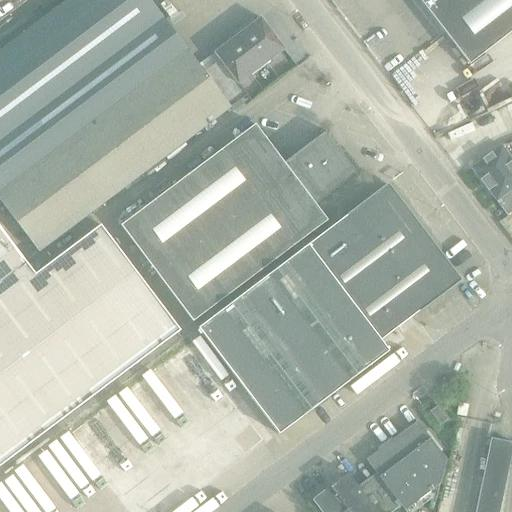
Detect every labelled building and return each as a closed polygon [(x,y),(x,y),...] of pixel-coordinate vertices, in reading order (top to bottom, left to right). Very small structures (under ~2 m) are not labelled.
[(64,0),(34,23),(0,48),(0,201),(39,253),(230,108),(240,100),(246,96),(236,83),(282,47),(258,16),(211,51),(213,54),(220,62),(205,73),(198,64),(148,0),(64,0)] [(511,0),(417,0),(468,65),(511,30),(511,0)] [(315,204),(356,172),(324,131),(283,163),(254,125),(121,228),(194,323),(327,220),(315,204)] [(511,162),(502,149),(473,171),(496,202),(507,215),(511,211),(511,162)] [(387,186),(307,246),(200,330),(282,435),(391,350),(383,340),(460,282),(387,186)] [(0,228),(0,465),(179,330),(100,225),(35,274),(0,228)] [(129,511),(165,511),(265,442),(194,341),(70,428),(129,511)] [(440,425),(448,419),(438,407),(430,413),(440,425)] [(407,511),(439,488),(447,462),(417,423),(366,463),(403,511),(407,511)] [(501,511),(511,448),(511,446),(489,442),(478,511),(501,511)] [(313,503),(319,511),(374,511),(347,477),(313,503)]
